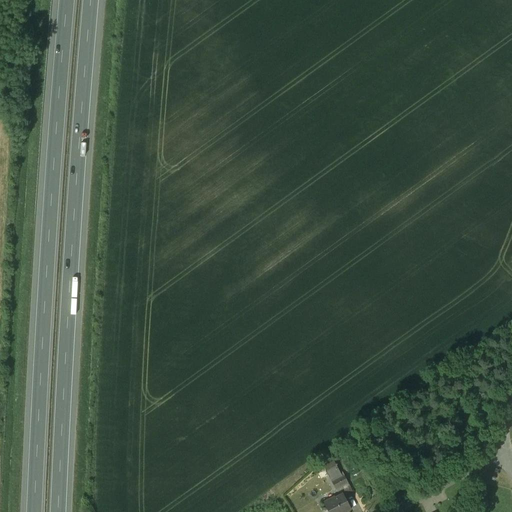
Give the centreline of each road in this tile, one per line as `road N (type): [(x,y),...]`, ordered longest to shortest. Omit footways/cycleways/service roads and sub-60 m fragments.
road 1 (motorway): [(59,511),(91,0)]
road 2 (motorway): [(67,0),(36,511)]
